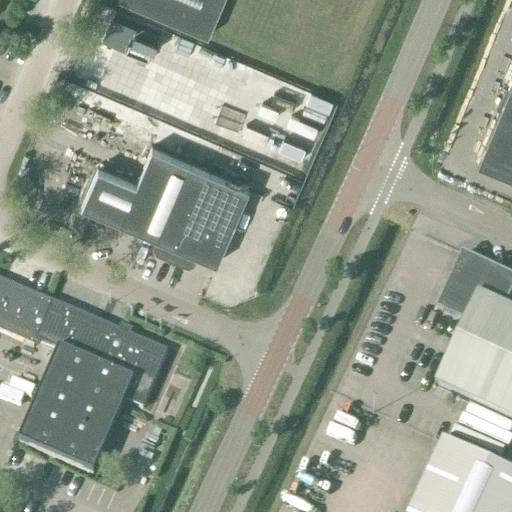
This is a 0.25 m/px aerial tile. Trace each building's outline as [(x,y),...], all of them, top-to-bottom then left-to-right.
[(0,0),(0,21),(1,22),(10,0),(0,0)] [(123,0),(208,36),(222,0),(123,0)] [(98,24),(92,41),(116,49),(122,32),(98,24)] [(83,64),(72,90),(92,99),(103,73),(83,64)] [(218,96),(224,77),(211,73),(205,92),(218,96)] [(511,79),(477,164),(511,178),(511,79)] [(122,81),(118,109),(137,112),(142,84),(122,81)] [(61,118),(58,90),(40,92),(42,120),(61,118)] [(152,92),(140,113),(154,121),(166,101),(152,92)] [(162,256),(168,242),(200,167),(151,146),(136,183),(98,167),(81,205),(157,237),(153,247),(156,254),(162,256)] [(250,175),(269,184),(281,157),(262,148),(250,175)] [(249,188),(200,167),(168,242),(162,256),(187,268),(194,265),(197,259),(204,262),(206,258),(217,263),(249,188)] [(511,424),(511,312),(503,309),(511,290),(511,279),(461,256),(436,310),(464,323),(434,387),(511,424)] [(143,410),(167,353),(130,337),(131,333),(121,328),(119,332),(0,281),(0,333),(38,350),(40,344),(57,351),(17,443),(93,475),(124,402),(143,410)] [(511,511),(511,477),(442,444),(410,511),(511,511)]
